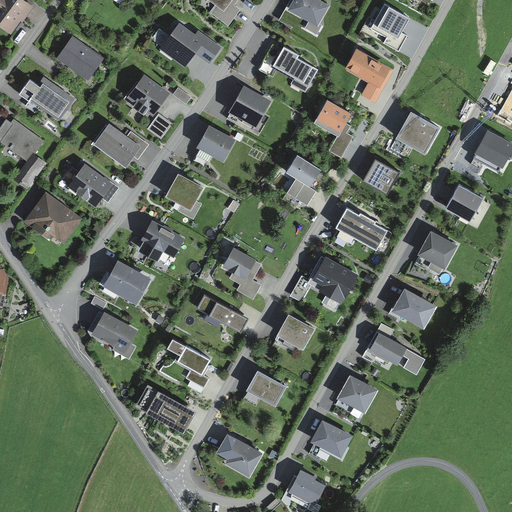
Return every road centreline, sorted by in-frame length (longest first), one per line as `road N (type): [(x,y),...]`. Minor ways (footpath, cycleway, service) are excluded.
road 1 (residential): [(170,488),(240,503),(268,488),(511,47)]
road 2 (residential): [(170,488),(450,0)]
road 3 (residential): [(55,318),(268,0)]
road 4 (unclassified): [(347,511),(382,474),(418,461),(456,471),(484,511)]
